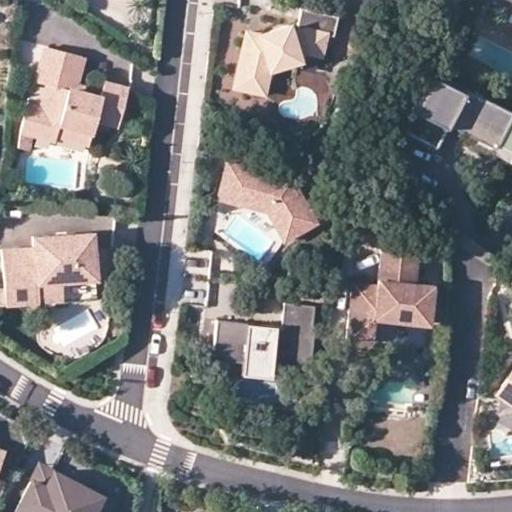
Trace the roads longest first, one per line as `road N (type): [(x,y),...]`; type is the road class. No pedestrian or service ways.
road 1 (residential): [(175,0),(135,365),(117,438)]
road 2 (residential): [(117,438),(295,492),(448,510)]
road 3 (residential): [(448,510),(470,286)]
road 4 (residential): [(0,376),(117,438)]
